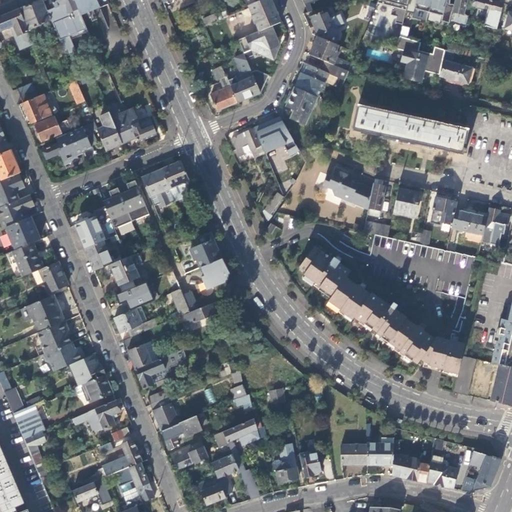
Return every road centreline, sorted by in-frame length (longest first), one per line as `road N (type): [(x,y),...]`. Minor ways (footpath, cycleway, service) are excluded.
road 1 (primary): [(196,136),(257,272),(320,347),(404,396),(511,422)]
road 2 (residential): [(180,511),(47,196)]
road 3 (residential): [(499,511),(380,485),(253,511)]
road 4 (residential): [(288,0),(297,50),(267,103),(196,136)]
road 5 (residential): [(47,196),(196,136)]
road 6 (primary): [(134,0),(196,136)]
road 7 (residential): [(511,195),(390,161)]
road 8 (residential): [(47,196),(0,84)]
